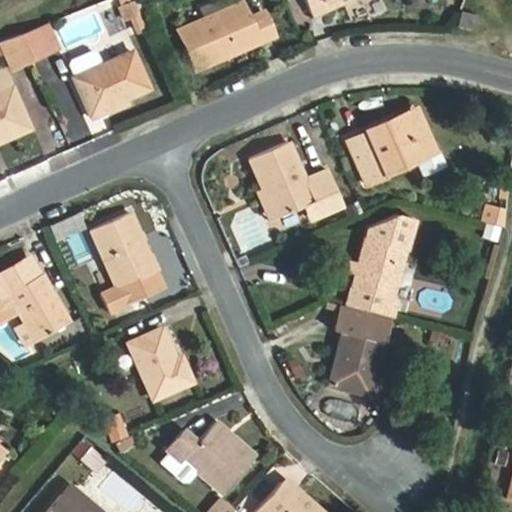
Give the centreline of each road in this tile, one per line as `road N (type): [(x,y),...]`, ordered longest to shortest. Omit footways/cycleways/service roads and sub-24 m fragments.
road 1 (residential): [(383,494),(309,444),(227,297),(164,145)]
road 2 (residential): [(164,145),(333,72),(412,65),(511,87)]
road 3 (residential): [(0,216),(164,145)]
